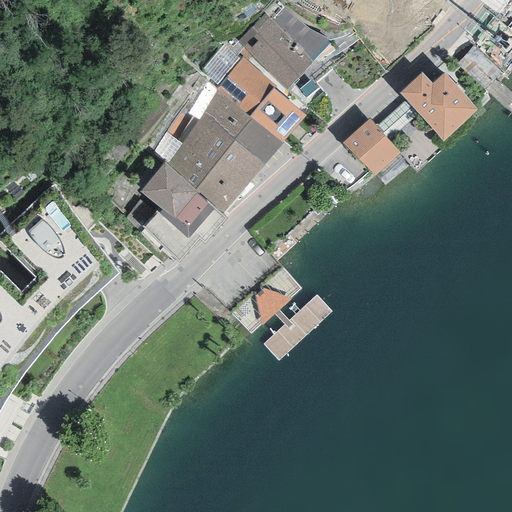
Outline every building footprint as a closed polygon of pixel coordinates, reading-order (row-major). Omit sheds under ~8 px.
[(264,14),(238,41),(285,90),(331,42),(309,30),(285,9),(272,22),(264,14)] [(282,142),(305,116),(274,89),(275,86),(242,58),(216,90),(282,142)] [(442,142),(476,109),(444,74),(432,85),(421,73),(399,94),(442,142)] [(168,163),(224,214),(265,164),(282,142),(216,90),(168,163)] [(369,119),(342,143),(375,175),(399,153),(369,119)] [(164,162),(140,192),(162,210),(159,213),(187,239),(213,210),(164,162)] [(122,209),(139,188),(121,174),(105,193),(122,209)] [(65,323),(117,274),(53,185),(0,233),(0,241),(36,278),(27,286),(65,323)] [(282,265),(229,311),(250,334),(301,289),(282,265)] [(0,374),(16,385),(40,354),(65,323),(27,286),(22,293),(0,272),(0,374)] [(0,412),(16,385),(0,374),(0,412)]
